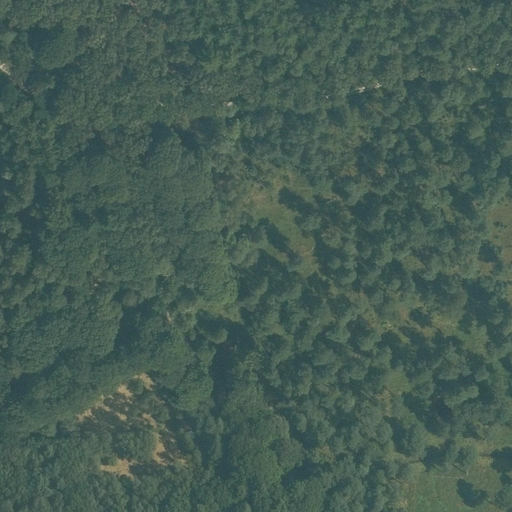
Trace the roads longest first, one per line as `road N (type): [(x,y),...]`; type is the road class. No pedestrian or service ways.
road 1 (track): [(287,511),(231,408),(170,320),(116,136),(80,113)]
road 2 (track): [(80,113),(317,97),(417,67),(511,63)]
road 3 (track): [(61,398),(67,382),(170,320)]
